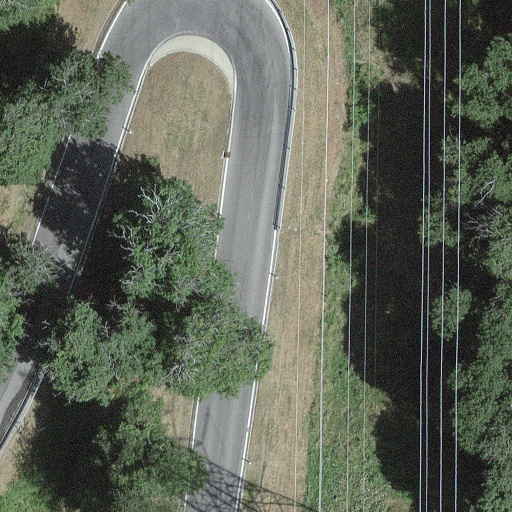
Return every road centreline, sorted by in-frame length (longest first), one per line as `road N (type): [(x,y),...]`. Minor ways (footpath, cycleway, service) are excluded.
road 1 (tertiary): [(205,511),(260,64),(249,26),(234,11),(192,0)]
road 2 (tertiary): [(185,0),(146,14),(118,56),(0,396)]
